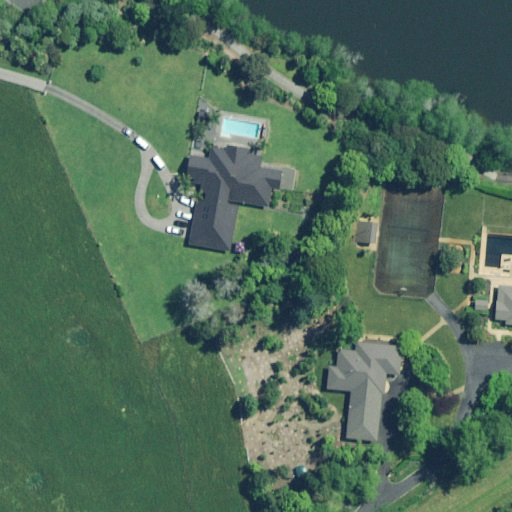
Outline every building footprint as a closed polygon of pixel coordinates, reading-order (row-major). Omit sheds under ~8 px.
[(227,146),(226,151),(212,149),(210,160),(190,156),(186,182),(206,186),(203,203),(197,201),(190,245),(229,252),(238,203),(267,208),(270,190),(278,191),(282,172),(258,168),(260,158),(245,155),(246,150),(227,146)] [(377,224),(357,222),(355,242),(375,244),(377,224)] [(511,236),(487,236),(487,262),(500,263),(500,254),(511,254),(511,236)] [(506,320),(505,325),(511,325),(511,287),(498,287),(496,320),(506,320)] [(402,348),(357,343),(356,352),(337,350),(336,367),(329,366),(327,389),(351,392),(346,438),(377,441),(384,373),(399,375),(402,348)]
